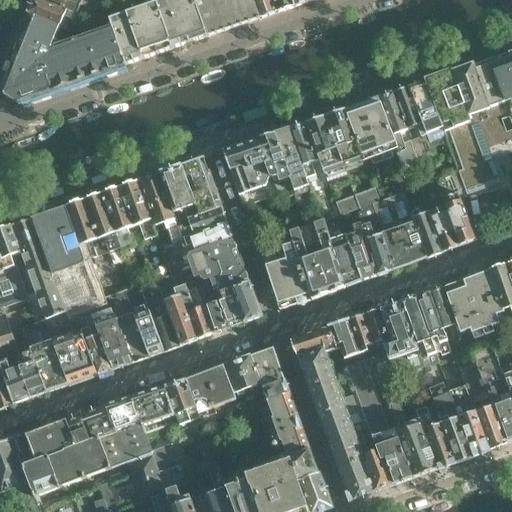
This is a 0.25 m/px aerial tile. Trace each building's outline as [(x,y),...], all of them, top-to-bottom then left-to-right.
[(61,29),(68,11),(38,0),(34,0),(28,16),(61,29)] [(98,6),(83,0),(38,0),(68,11),(78,16),(82,7),(96,12),(98,6)] [(192,44),(177,0),(168,0),(109,21),(114,37),(125,67),(192,44)] [(208,38),(194,0),(177,0),(192,44),(208,38)] [(261,20),(254,0),(194,0),(208,38),(261,20)] [(278,14),(273,0),(254,0),(261,20),(278,14)] [(295,8),(291,0),(273,0),(278,14),(295,8)] [(319,0),(291,0),(295,8),(319,0)] [(125,67),(114,37),(69,53),(61,29),(28,16),(18,42),(11,59),(1,84),(0,84),(6,99),(17,104),(125,67)] [(511,52),(474,66),(490,111),(511,103),(511,52)] [(511,154),(511,103),(490,111),(474,66),(452,74),(426,83),(446,139),(458,174),(453,176),(462,201),(465,201),(479,196),(505,187),(496,161),(511,154)] [(446,139),(426,83),(409,89),(430,144),(446,139)] [(434,155),(430,144),(409,89),(394,95),(407,132),(416,129),(419,139),(411,142),(417,161),(434,155)] [(407,132),(394,95),(380,99),(396,147),(403,167),(418,162),(417,161),(411,142),(403,145),(400,134),(407,132)] [(396,147),(380,99),(379,100),(378,100),(346,111),(362,159),(396,147)] [(362,159),(346,111),(325,118),(342,167),(362,159)] [(342,167),(325,118),(306,125),(318,161),(323,173),(342,167)] [(318,161),(306,125),(290,130),(307,179),(315,176),(311,164),(318,161)] [(311,191),(307,179),(290,130),(275,135),(295,195),(296,196),(311,191)] [(295,195),(275,135),(258,141),(273,185),(278,201),(295,195)] [(273,185),(258,141),(224,153),(240,196),(273,185)] [(222,208),(204,159),(182,167),(200,216),(221,208),(222,208)] [(200,216),(182,167),(160,175),(174,214),(185,210),(189,220),(200,216)] [(181,231),(174,214),(160,175),(138,183),(154,228),(166,224),(173,243),(184,239),(181,231)] [(476,241),(462,201),(453,176),(436,182),(445,206),(429,211),(430,213),(443,253),(459,247),(476,241)] [(154,228),(138,183),(84,202),(98,241),(104,239),(109,254),(120,250),(123,249),(134,245),(128,230),(140,226),(145,241),(157,237),(154,228)] [(377,203),(373,191),(353,199),(357,210),(377,203)] [(465,201),(474,228),(489,223),(479,196),(465,201)] [(357,210),(353,199),(334,205),(338,217),(357,210)] [(98,241),(84,202),(66,208),(85,262),(97,258),(92,243),(98,241)] [(338,217),(334,205),(318,211),(322,222),(324,222),(338,217)] [(85,262),(66,208),(32,220),(66,314),(76,310),(99,302),(85,262)] [(184,239),(227,224),(221,208),(200,216),(189,220),(191,227),(181,231),(184,239)] [(443,253),(430,213),(413,219),(414,221),(426,259),(443,253)] [(66,314),(32,220),(12,227),(22,253),(46,321),(66,314)] [(426,259),(414,221),(382,233),(383,235),(395,271),(426,259)] [(329,295),(316,257),(308,260),(304,248),(320,242),(319,240),(329,237),(327,232),(324,222),(322,222),(290,234),(312,301),(329,295)] [(232,239),(227,224),(184,239),(187,248),(194,246),(196,252),(232,239)] [(379,277),(363,227),(361,224),(353,227),(356,237),(348,240),(350,246),(362,282),(379,277)] [(395,271),(383,235),(375,238),(371,225),(363,227),(379,277),(395,271)] [(22,253),(12,227),(0,231),(0,272),(16,268),(12,257),(22,253)] [(362,282),(350,246),(343,249),(344,243),(339,227),(327,232),(329,237),(346,289),(362,282)] [(312,301),(290,234),(257,246),(259,251),(260,250),(283,249),(285,254),(264,261),(280,311),(312,301)] [(346,289),(329,237),(319,240),(320,242),(324,254),(316,257),(329,295),(346,289)] [(245,271),(237,252),(237,247),(237,245),(234,242),(232,239),(196,252),(184,256),(196,287),(205,284),(212,282),(217,296),(222,294),(250,284),(249,281),(249,277),(248,275),(245,271)] [(511,285),(505,266),(489,273),(503,311),(511,308),(511,310),(511,285)] [(0,312),(2,317),(6,316),(20,311),(20,310),(20,309),(21,309),(21,308),(22,308),(23,307),(25,307),(24,306),(29,305),(16,268),(0,272),(0,312)] [(505,317),(503,311),(489,273),(444,289),(461,333),(472,330),(473,334),(496,326),(494,321),(505,317)] [(181,347),(163,297),(158,282),(142,287),(165,353),(181,347)] [(230,330),(220,303),(213,305),(205,284),(196,287),(201,301),(204,308),(214,335),(230,330)] [(263,318),(256,301),(250,284),(222,294),(224,301),(235,297),(245,324),(263,318)] [(165,353),(142,287),(126,293),(149,359),(165,353)] [(198,341),(183,302),(191,300),(188,290),(186,287),(175,291),(175,292),(163,297),(181,347),(198,341)] [(214,335),(204,308),(195,311),(193,304),(201,301),(196,287),(188,290),(191,300),(183,302),(198,341),(214,335)] [(461,333),(444,289),(431,294),(444,328),(451,326),(455,336),(461,333)] [(149,359),(126,293),(109,299),(115,315),(132,365),(149,359)] [(444,328),(431,294),(416,299),(430,337),(437,334),(440,344),(439,344),(443,356),(453,353),(444,328)] [(235,297),(224,301),(220,303),(230,330),(245,324),(235,297)] [(437,354),(430,337),(416,299),(401,304),(417,346),(423,343),(429,357),(437,354)] [(417,346),(401,304),(380,312),(391,343),(376,349),(369,351),(368,352),(371,360),(379,384),(397,378),(425,368),(417,346)] [(98,376),(83,332),(84,332),(76,310),(66,314),(46,321),(45,321),(69,387),(98,376)] [(391,343),(380,312),(380,311),(364,317),(374,344),(376,349),(391,343)] [(132,365),(115,315),(96,322),(101,337),(113,371),(132,365)] [(0,363),(8,361),(24,355),(32,352),(26,335),(14,339),(6,316),(2,317),(0,317),(0,363)] [(374,344),(364,317),(349,322),(361,354),(368,352),(369,351),(367,347),(374,344)] [(69,387),(45,321),(24,329),(26,335),(32,352),(47,394),(69,387)] [(361,354),(349,322),(329,329),(337,350),(341,349),(345,360),(361,354)] [(113,371),(101,337),(95,339),(91,329),(84,332),(83,332),(98,376),(113,371)] [(337,350),(329,329),(296,341),(294,345),(298,358),(324,349),(326,354),(337,350)] [(285,381),(278,362),(274,349),(251,358),(260,385),(262,389),(263,389),(285,381)] [(344,403),(326,354),(324,349),(298,358),(343,480),(351,502),(377,493),(376,492),(364,457),(360,444),(344,403)] [(505,380),(500,365),(495,350),(476,357),(492,402),(496,412),(507,445),(511,443),(511,399),(510,395),(505,380)] [(47,394),(32,352),(24,355),(28,365),(20,368),(31,399),(47,394)] [(482,406),(492,402),(476,357),(475,352),(458,358),(462,372),(467,385),(491,452),(507,446),(507,445),(496,412),(485,416),(482,406)] [(260,385),(251,358),(231,365),(224,367),(234,395),(239,393),(245,410),(261,405),(255,387),(260,385)] [(462,372),(458,358),(441,364),(446,378),(462,372)] [(413,480),(379,384),(371,360),(342,370),(353,399),(369,442),(375,439),(383,462),(387,461),(396,486),(413,480)] [(511,376),(511,362),(511,360),(500,365),(505,380),(511,376)] [(31,399),(20,368),(11,371),(8,361),(0,363),(0,366),(14,405),(31,399)] [(0,410),(14,405),(0,366),(0,410)] [(237,404),(234,395),(224,367),(186,381),(196,408),(202,424),(202,425),(215,420),(212,413),(237,404)] [(438,470),(422,425),(409,430),(401,408),(407,406),(397,378),(379,384),(413,480),(438,470)] [(196,408),(186,381),(165,388),(178,424),(179,426),(190,422),(186,411),(196,408)] [(290,394),(285,381),(263,389),(268,402),(290,394)] [(491,452),(467,385),(450,391),(474,458),(491,452)] [(178,424),(165,388),(132,399),(106,407),(115,433),(141,424),(145,435),(171,426),(178,424)] [(474,458),(450,391),(449,389),(432,396),(435,404),(456,464),(474,458)] [(300,422),(290,395),(290,394),(268,402),(276,423),(272,424),(275,431),(300,422)] [(383,462),(375,439),(369,442),(353,399),(344,403),(360,444),(365,442),(370,455),(364,457),(376,492),(396,486),(387,461),(383,462)] [(456,464),(435,404),(416,411),(422,425),(438,470),(439,470),(456,464)] [(115,433),(106,407),(80,416),(90,443),(115,433)] [(90,443),(80,416),(67,421),(76,447),(90,443)] [(152,455),(145,435),(141,424),(115,433),(90,443),(76,447),(67,421),(42,430),(26,436),(35,461),(21,466),(33,498),(127,464),(152,455)] [(310,450),(300,422),(275,431),(277,437),(280,436),(288,458),(290,457),(310,450)] [(210,449),(202,425),(202,424),(173,434),(179,450),(201,443),(204,452),(210,449)] [(200,511),(200,510),(195,511),(191,501),(182,504),(177,488),(191,483),(179,450),(173,434),(171,426),(145,435),(152,455),(172,511),(200,511)] [(35,461),(26,436),(12,441),(21,466),(35,461)] [(33,498),(21,466),(12,441),(0,445),(0,492),(4,503),(22,496),(27,511),(45,511),(43,505),(36,508),(33,499),(33,498)] [(309,511),(299,482),(319,475),(318,472),(316,472),(312,461),(309,453),(311,452),(310,450),(290,457),(292,460),(247,476),(260,511),(309,511)] [(172,511),(152,455),(127,464),(144,510),(143,511),(172,511)] [(260,511),(247,476),(246,472),(235,476),(238,485),(227,489),(234,511),(260,511)] [(323,473),(319,475),(299,482),(309,511),(325,511),(332,510),(332,509),(328,499),(332,498),(323,473)] [(234,511),(227,489),(221,474),(211,477),(217,492),(196,500),(200,510),(200,511),(234,511)] [(470,490),(467,483),(460,486),(463,492),(470,490)] [(79,511),(74,497),(64,498),(43,505),(45,511),(79,511)]
